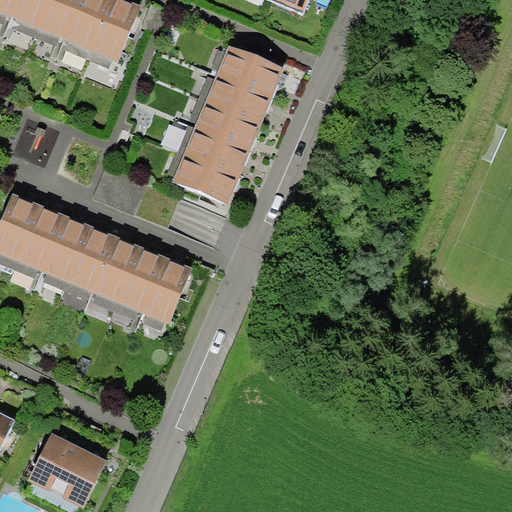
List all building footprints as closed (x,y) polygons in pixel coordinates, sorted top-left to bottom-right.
[(136,11),(109,0),(0,0),(0,19),(112,68),(136,11)] [(302,0),(262,0),(297,14),(302,0)] [(162,12),(149,7),(140,30),(153,35),(162,12)] [(278,73),(222,51),(168,184),(224,207),(278,73)] [(168,233),(182,196),(108,168),(93,204),(168,233)] [(189,272),(8,197),(0,215),(0,261),(166,329),(189,272)] [(0,440),(9,422),(0,417),(0,440)] [(103,463),(46,436),(24,481),(44,491),(49,481),(62,487),(56,500),(80,511),(103,463)]
